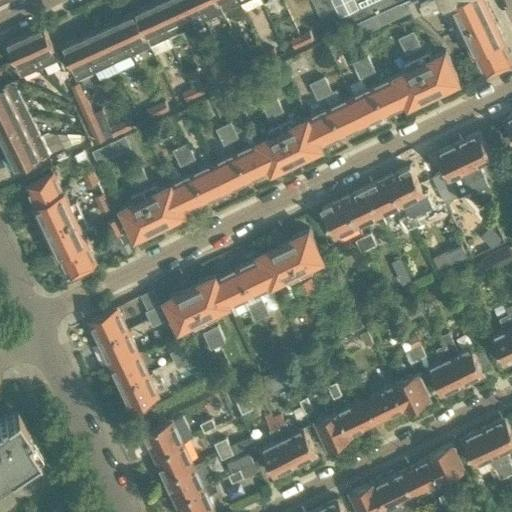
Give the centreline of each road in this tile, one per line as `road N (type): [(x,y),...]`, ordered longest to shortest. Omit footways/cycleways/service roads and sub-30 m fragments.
road 1 (residential): [(36,327),(55,308),(511,90)]
road 2 (residential): [(267,511),(511,391)]
road 3 (residential): [(125,511),(36,327)]
